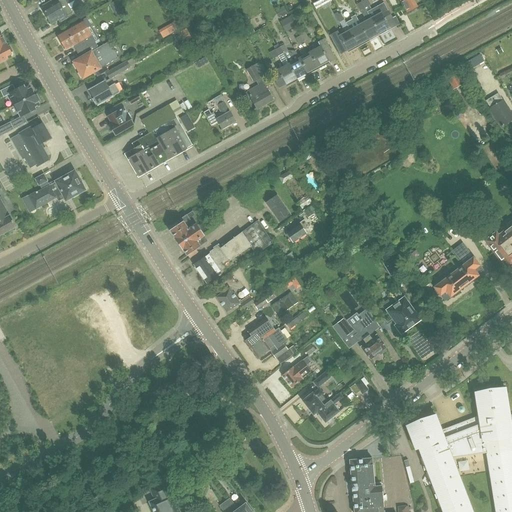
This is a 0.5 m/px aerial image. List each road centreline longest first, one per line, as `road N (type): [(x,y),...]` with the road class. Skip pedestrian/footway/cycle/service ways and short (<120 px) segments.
road 1 (residential): [(123,203),(434,24)]
road 2 (tertiary): [(511,315),(298,477)]
road 3 (tertiary): [(202,324),(136,370),(89,427),(0,477)]
road 4 (secondary): [(298,477),(263,408),(202,324)]
road 5 (secondary): [(121,199),(38,59)]
road 6 (secondary): [(202,324),(123,203)]
road 7 (residential): [(0,263),(121,199)]
